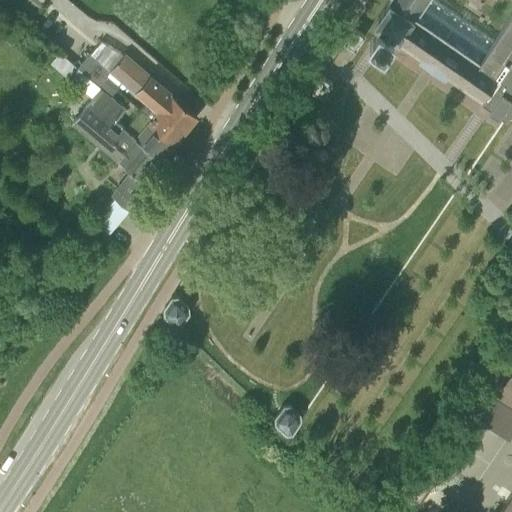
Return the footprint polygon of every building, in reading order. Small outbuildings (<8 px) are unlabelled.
[(480,96),(473,106),(502,125),(511,110),(511,0),(389,0),(374,23),(378,26),(369,41),(383,51),(393,37),(421,56),(419,58),(445,76),(447,73),(480,96)] [(342,43),(355,51),(365,35),(353,27),(342,43)] [(104,79),(110,71),(89,53),(77,67),(83,72),(99,85),(104,79)] [(147,101),(183,132),(197,115),(124,55),(110,71),(122,80),(147,101)] [(116,89),(120,85),(122,80),(110,71),(104,79),(116,89)] [(145,178),(163,156),(126,125),(125,127),(116,120),(127,108),(112,95),(99,85),(83,72),(74,83),(92,98),(87,105),(73,121),(131,172),(112,195),(129,208),(150,183),(145,178)] [(310,91),(323,99),(333,83),(321,75),(310,91)] [(116,89),(104,79),(99,85),(112,95),(116,89)] [(183,132),(147,101),(145,103),(140,109),(153,120),(150,124),(173,144),(183,132)] [(163,156),(173,144),(150,124),(153,120),(140,109),(134,116),(126,125),(163,156)] [(171,296),(163,307),(165,313),(168,316),(174,323),(180,322),(189,310),(188,305),(177,294),(171,296)] [(511,511),(511,373),(510,372),(479,418),(508,437),(511,432),(511,491),(498,511),(511,511)] [(274,414),(274,421),(286,433),(292,432),(301,419),(300,413),(289,404),(283,405),(274,414)] [(372,499),(381,490),(366,475),(357,484),(372,499)]
